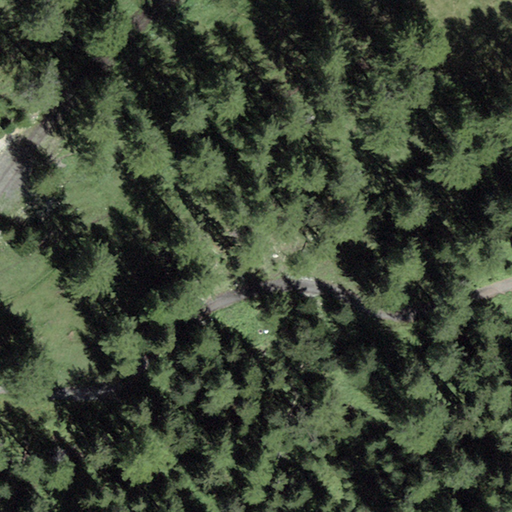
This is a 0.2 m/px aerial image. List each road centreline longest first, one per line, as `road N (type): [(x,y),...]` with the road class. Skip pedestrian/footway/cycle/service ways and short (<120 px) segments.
road 1 (track): [(511,287),(406,310),(266,285),(151,393),(29,417),(0,409)]
road 2 (track): [(0,193),(125,40),(185,0)]
